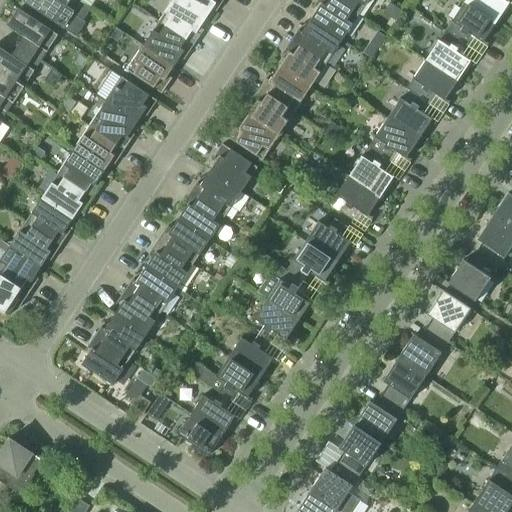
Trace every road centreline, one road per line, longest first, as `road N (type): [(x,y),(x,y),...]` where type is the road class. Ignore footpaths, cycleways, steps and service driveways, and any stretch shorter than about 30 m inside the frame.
road 1 (residential): [(237,508),(511,96)]
road 2 (residential): [(24,369),(270,0)]
road 3 (residential): [(237,508),(24,369)]
road 4 (residential): [(6,396),(178,511)]
